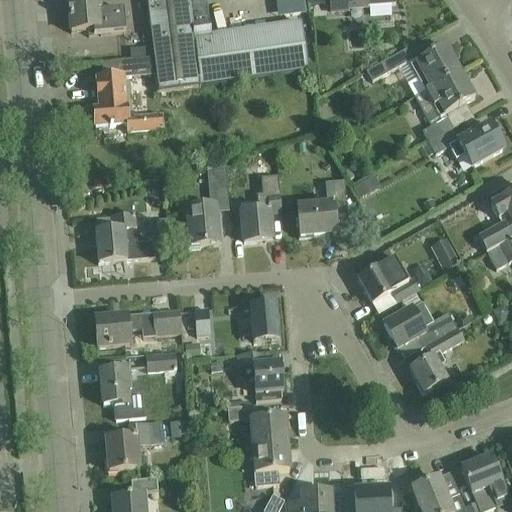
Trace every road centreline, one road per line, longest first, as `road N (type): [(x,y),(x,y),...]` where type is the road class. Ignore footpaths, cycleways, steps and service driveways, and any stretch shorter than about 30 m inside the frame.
road 1 (residential): [(44,302),(14,0)]
road 2 (residential): [(316,316),(309,289),(294,277),(44,302)]
road 3 (residential): [(316,316),(300,330),(313,454),(417,450)]
road 4 (residential): [(62,511),(44,302)]
road 5 (residential): [(417,450),(337,321),(316,316)]
